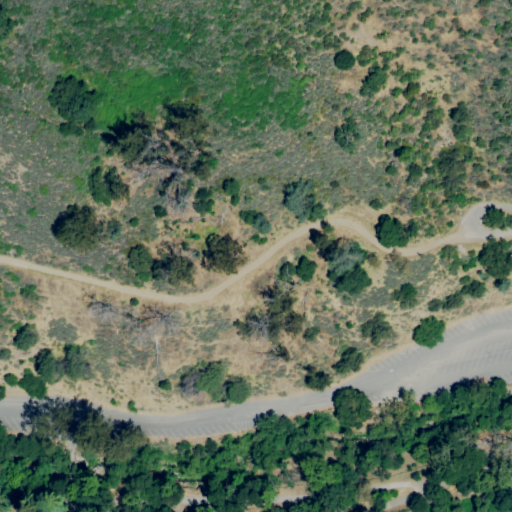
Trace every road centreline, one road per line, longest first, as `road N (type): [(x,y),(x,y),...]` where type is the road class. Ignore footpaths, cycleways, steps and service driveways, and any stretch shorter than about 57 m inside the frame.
road 1 (track): [(0,485),(161,504),(412,483),(511,461)]
road 2 (track): [(474,232),(399,248),(345,222),(319,223),(218,288),(186,298),(0,260)]
